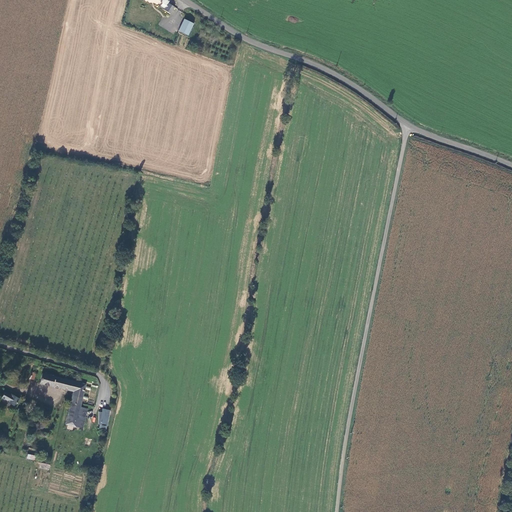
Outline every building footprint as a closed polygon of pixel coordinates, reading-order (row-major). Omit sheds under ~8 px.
[(167,2),(168,0),(157,0),(162,2),(161,5),(165,8),(164,9),(170,13),(174,7),(167,2)] [(194,23),(184,19),(178,31),(188,35),(194,23)] [(80,403),(86,384),(44,372),(41,381),(74,390),(71,400),(80,403)] [(20,397),(11,392),(10,394),(4,391),(0,399),(0,400),(3,402),(4,401),(5,402),(4,404),(14,409),(20,397)] [(83,428),(87,409),(79,406),(80,403),(71,400),(65,423),(83,428)] [(102,413),(99,413),(98,425),(99,426),(107,427),(110,411),(103,410),(102,413)] [(21,449),(19,454),(33,457),(35,452),(21,449)]
